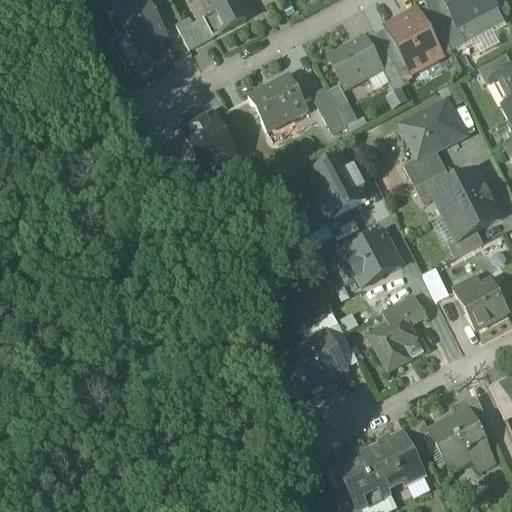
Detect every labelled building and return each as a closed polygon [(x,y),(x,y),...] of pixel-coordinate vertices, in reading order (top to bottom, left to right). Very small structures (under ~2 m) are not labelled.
[(134,34),(143,52),(167,39),(156,19),(153,20),(148,11),(143,0),(142,1),(116,15),(128,37),(134,34)] [(143,0),(148,11),(162,4),(160,0),(141,0),(142,1),(143,0)] [(200,0),(201,1),(210,18),(210,19),(235,5),(240,3),(238,0),(200,0)] [(425,0),(423,1),(451,54),(456,51),(465,47),(440,0),(425,0)] [(440,0),(465,47),(470,44),(491,33),(503,26),(496,11),(490,0),(440,0)] [(187,8),(196,25),(202,22),(210,18),(201,1),(187,8)] [(391,30),(415,74),(451,54),(423,1),(422,2),(427,11),(391,30)] [(245,24),(235,5),(210,19),(210,18),(202,22),(212,41),(245,24)] [(176,29),(189,54),(212,41),(202,22),(196,25),(191,28),(188,22),(176,29)] [(391,30),(376,39),(391,67),(399,82),(415,74),(391,30)] [(499,47),(491,33),(470,44),(477,58),(499,47)] [(137,55),(143,52),(134,34),(128,37),(137,55)] [(381,73),(391,67),(376,39),(374,35),(364,41),(381,73)] [(327,60),(344,92),(367,80),(381,73),(364,41),(327,60)] [(477,73),(485,89),(492,85),(498,82),(497,81),(511,73),(511,69),(506,58),(477,73)] [(381,73),(388,87),(399,82),(391,67),(381,73)] [(374,94),(388,87),(381,73),(367,80),(374,94)] [(511,123),(511,73),(497,81),(498,82),(510,105),(504,108),(511,123)] [(248,102),(265,135),(307,113),(289,78),(272,87),(274,89),(248,102)] [(498,82),(492,85),(504,108),(510,105),(498,82)] [(438,94),(444,106),(446,105),(449,112),(463,105),(453,86),(438,94)] [(338,89),(327,95),(338,115),(349,109),(338,89)] [(345,130),(338,115),(327,95),(325,92),(311,100),(331,137),(345,130)] [(385,100),(392,113),(408,105),(401,92),(385,100)] [(417,163),(435,154),(464,140),(449,112),(446,105),(444,106),(400,129),(417,163)] [(356,123),(349,109),(338,115),(345,130),(356,123)] [(194,158),(205,177),(214,180),(238,167),(231,154),(211,118),(181,134),(183,138),(194,158)] [(159,151),(170,171),(194,158),(183,138),(159,151)] [(511,145),(503,150),(510,163),(511,161),(511,145)] [(238,167),(242,175),(253,169),(242,149),(231,154),(238,167)] [(403,170),(414,192),(446,175),(435,154),(417,163),(403,170)] [(342,159),(310,176),(324,202),(320,204),(319,208),(319,210),(323,218),(325,219),(329,219),(332,217),(333,219),(365,202),(359,193),(363,190),(353,171),(349,173),(342,159)] [(434,197),(446,220),(488,198),(476,174),(452,187),(433,196),(434,197)] [(452,187),(446,175),(414,192),(420,204),(434,197),(433,196),(452,187)] [(500,222),(488,198),(446,220),(457,243),(458,244),(476,234),(500,222)] [(443,250),(447,248),(457,243),(446,220),(431,227),(443,250)] [(339,232),(344,241),(358,233),(353,224),(339,232)] [(447,248),(454,262),(482,247),(476,234),(458,244),(457,243),(447,248)] [(343,257),(361,291),(401,269),(383,236),(371,243),(370,241),(354,249),(355,251),(343,257)] [(503,241),(484,249),(492,268),(511,259),(503,241)] [(422,279),(434,302),(450,294),(438,271),(422,279)] [(452,294),(473,334),(509,315),(492,284),(477,291),(473,283),(452,294)] [(409,322),(412,327),(425,320),(413,299),(399,307),(405,319),(403,320),(406,324),(409,322)] [(381,317),(388,328),(403,320),(405,319),(399,307),(381,317)] [(302,335),(307,344),(308,343),(325,334),(338,327),(333,318),(302,335)] [(406,324),(403,320),(388,328),(367,340),(387,376),(402,368),(394,354),(415,342),(406,324)] [(327,339),(345,373),(358,366),(343,338),(338,327),(325,334),(327,339)] [(325,334),(308,343),(310,348),(327,339),(325,334)] [(279,359),(300,399),(346,374),(345,373),(327,339),(310,348),(308,343),(307,344),(279,359)] [(394,354),(402,368),(423,356),(415,342),(394,354)] [(489,391),(502,419),(511,414),(511,401),(506,388),(504,385),(489,391)] [(476,400),(464,406),(474,425),(483,442),(492,437),(476,400)] [(464,430),(474,425),(464,406),(454,412),(457,418),(464,430)] [(504,425),(511,421),(511,414),(502,419),(504,425)] [(429,437),(446,469),(465,459),(469,466),(490,455),(483,442),(474,425),(464,430),(457,418),(427,434),(429,437)] [(402,438),(412,459),(423,453),(413,432),(402,438)] [(438,473),(446,469),(429,437),(421,441),(438,473)] [(379,449),(368,455),(388,494),(403,486),(405,489),(423,480),(412,459),(402,438),(390,443),(389,440),(378,445),(379,449)] [(360,511),(389,497),(388,494),(368,455),(336,471),(346,491),(356,511),(360,511)] [(325,476),(335,496),(346,491),(336,471),(325,476)] [(423,480),(405,489),(412,504),(431,495),(423,480)] [(335,496),(342,511),(356,511),(346,491),(335,496)] [(396,511),(389,497),(360,511),(396,511)]
